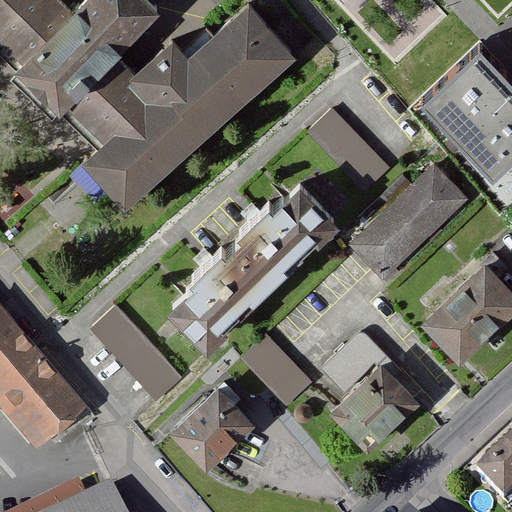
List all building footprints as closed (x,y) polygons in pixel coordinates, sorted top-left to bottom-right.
[(80,0),(72,8),(63,0),(0,0),(0,42),(20,64),(13,71),(57,116),(64,109),(100,146),(152,95),(134,77),(142,70),(122,50),(169,5),(164,0),(80,0)] [(180,32),(142,70),(134,77),(152,95),(100,146),(84,161),(134,213),(307,44),(263,0),(251,0),(199,52),(180,32)] [(511,150),(511,72),(479,37),(420,93),(492,170),(511,150)] [(336,105),(311,130),(367,188),(392,164),(336,105)] [(444,159),(357,239),(388,273),(475,193),(444,159)] [(203,275),(175,301),(214,341),(353,208),(315,168),(290,192),(285,186),(198,269),(203,275)] [(511,293),(485,266),(433,318),(466,351),(511,304),(511,293)] [(119,304),(93,328),(157,397),(183,373),(119,304)] [(84,406),(0,309),(0,400),(21,425),(38,445),(73,415),(84,406)] [(362,332),(328,365),(350,388),(390,350),(383,343),(378,348),(362,332)] [(270,334),(246,356),(289,403),(312,382),(270,334)] [(395,357),(340,408),(378,449),(432,398),(395,357)] [(262,423),(228,385),(177,430),(212,469),(262,423)] [(511,494),(511,438),(473,475),(501,505),(511,494)] [(124,511),(114,489),(64,511),(124,511)]
